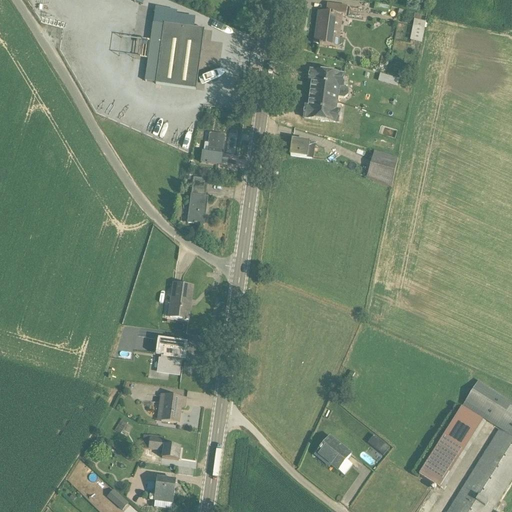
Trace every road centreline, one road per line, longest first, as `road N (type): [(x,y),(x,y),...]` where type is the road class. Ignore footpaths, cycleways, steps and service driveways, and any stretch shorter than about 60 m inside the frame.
road 1 (unclassified): [(239,275),(182,245),(142,209),(12,0)]
road 2 (primary): [(239,275),(277,0)]
road 3 (unclassified): [(333,511),(244,428),(219,418)]
road 4 (primary): [(219,418),(239,275)]
